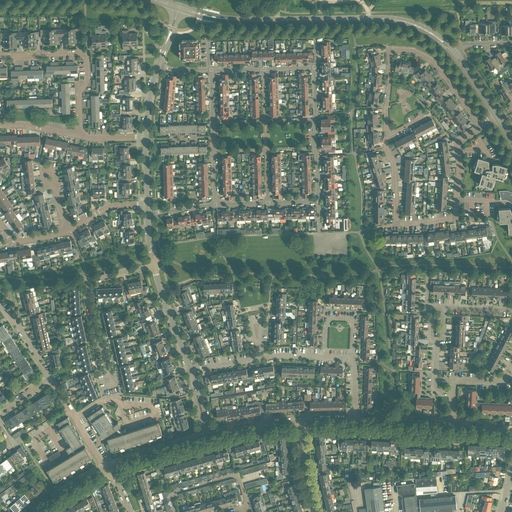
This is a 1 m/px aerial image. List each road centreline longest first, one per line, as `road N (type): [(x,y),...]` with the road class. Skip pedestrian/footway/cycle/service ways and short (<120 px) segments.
road 1 (tertiary): [(453,52),(405,21),(227,19),(178,6)]
road 2 (residential): [(480,127),(430,59),(389,49),(386,136)]
road 3 (residential): [(386,136),(397,224),(455,219),(457,199)]
road 4 (residential): [(108,375),(88,280),(155,264)]
